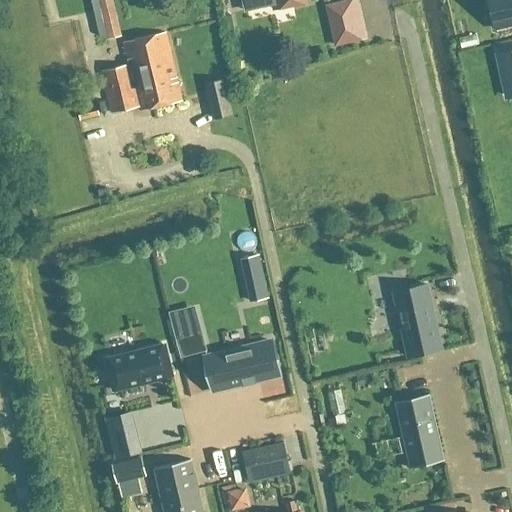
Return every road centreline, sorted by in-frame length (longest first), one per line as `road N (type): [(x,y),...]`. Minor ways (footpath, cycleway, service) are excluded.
road 1 (residential): [(483,351),(406,26)]
road 2 (residential): [(307,418),(250,163)]
road 3 (residential): [(511,481),(470,489),(442,360),(483,351)]
road 4 (residential): [(511,470),(483,351)]
